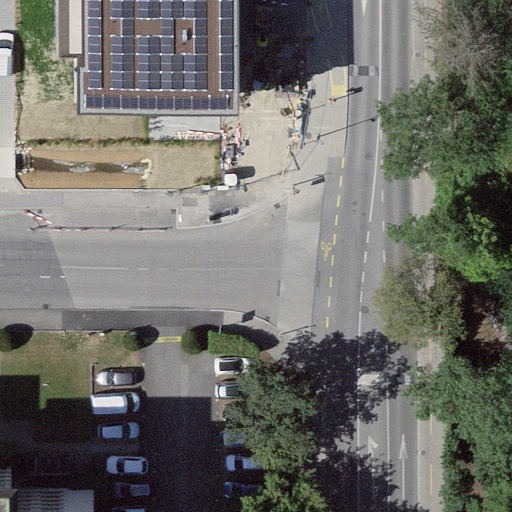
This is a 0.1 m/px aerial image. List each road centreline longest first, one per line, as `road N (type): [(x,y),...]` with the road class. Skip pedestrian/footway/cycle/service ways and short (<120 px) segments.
road 1 (residential): [(0,260),(377,270)]
road 2 (primary): [(377,270),(381,0)]
road 3 (primary): [(376,511),(377,270)]
